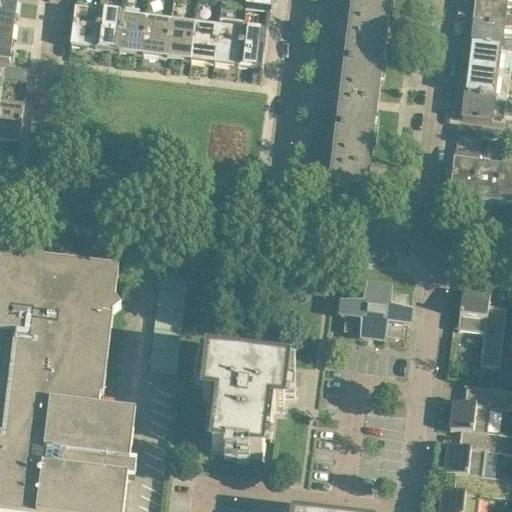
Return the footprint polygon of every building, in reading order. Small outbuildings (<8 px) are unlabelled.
[(0,0),(0,15),(15,17),(16,0),(0,0)] [(247,0),(246,12),(269,15),(271,2),(256,0),(247,0)] [(476,2),(473,27),(505,31),(511,31),(511,19),(506,19),(508,6),(476,2)] [(387,35),(390,7),(352,3),(344,69),(382,74),(386,45),(387,35)] [(119,56),(143,59),(148,21),(139,20),(140,11),(125,10),(124,18),(119,56)] [(100,15),(75,12),(70,50),(96,53),(100,15)] [(0,39),(12,41),(15,17),(0,15),(0,39)] [(100,15),(96,53),(119,56),(124,18),(100,15)] [(148,21),(143,59),(167,62),(172,24),(148,21)] [(220,30),(215,68),(238,71),(243,33),(244,24),(221,21),(220,30)] [(172,24),(167,62),(191,65),(195,27),(172,24)] [(191,65),(215,68),(220,30),(195,27),(191,65)] [(470,50),(511,55),(511,43),(503,42),(505,31),(473,27),(470,50)] [(243,28),(238,71),(262,73),(267,36),(267,31),(243,28)] [(0,39),(0,63),(9,65),(12,41),(0,39)] [(511,55),(470,50),(467,74),(510,80),(511,61),(511,55)] [(374,140),(377,111),(379,101),(382,74),(344,69),(335,136),(374,140)] [(4,70),(2,83),(27,86),(28,73),(4,70)] [(467,74),(465,98),(507,103),(510,80),(467,74)] [(507,103),(465,98),(462,122),(504,127),(507,103)] [(0,106),(0,144),(19,147),(24,109),(0,106)] [(482,130),(458,127),(456,140),(481,143),(482,130)] [(482,130),(481,140),(506,143),(507,134),(482,130)] [(371,166),(374,140),(335,136),(327,201),(366,206),(369,176),(371,166)] [(479,157),(455,154),(449,200),(474,203),(479,166),(478,166),(479,157)] [(474,203),(498,206),(503,169),(479,166),(474,203)] [(511,170),(503,169),(498,206),(511,207),(511,170)] [(119,271),(43,262),(37,254),(28,260),(0,256),(0,511),(123,511),(135,417),(111,414),(111,416),(98,415),(100,399),(103,399),(113,316),(121,310),(115,302),(119,271)] [(180,373),(187,276),(159,274),(152,371),(180,373)] [(351,337),(361,337),(361,340),(368,341),(369,339),(377,340),(377,342),(385,343),(385,340),(395,342),(403,338),(404,328),(407,328),(407,329),(408,329),(410,315),(408,314),(408,315),(406,314),(407,305),(401,299),(390,298),(391,294),(367,291),(366,295),(356,293),(348,297),(347,307),(345,307),(343,306),(342,321),(343,321),(343,320),(345,321),(344,331),(351,337)] [(480,369),(499,371),(506,311),(505,311),(505,313),(488,311),(490,300),(462,297),(457,334),(484,337),(480,369)] [(511,362),(501,361),(498,387),(511,389),(511,383),(511,362)] [(201,362),(195,384),(196,385),(195,391),(204,393),(203,405),(208,406),(210,406),(207,437),(209,437),(209,436),(214,437),(212,457),(262,463),(264,443),(270,443),(270,445),(271,445),(271,444),(271,442),(275,414),(283,415),(284,405),(297,405),(297,403),(295,403),(295,396),(295,374),(201,362)] [(487,438),(488,437),(491,412),(511,414),(511,395),(464,390),(464,391),(466,391),(464,407),(453,406),(450,434),(461,435),(487,438)] [(444,478),(456,479),(482,482),(482,481),(485,456),(511,459),(511,440),(488,437),(487,438),(461,435),(459,451),(448,450),(444,478)] [(440,511),(478,511),(480,500),(511,504),(511,500),(511,484),(482,481),(482,482),(456,479),(454,495),(442,494),(440,511)]
